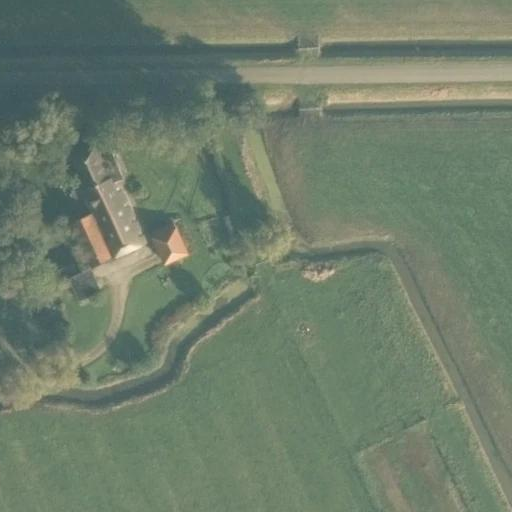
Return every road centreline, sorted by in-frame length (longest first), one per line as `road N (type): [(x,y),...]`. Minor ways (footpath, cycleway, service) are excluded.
road 1 (unclassified): [(0,78),(511,70)]
road 2 (track): [(0,328),(18,361),(46,369),(82,364),(104,346),(116,318),(112,276)]
